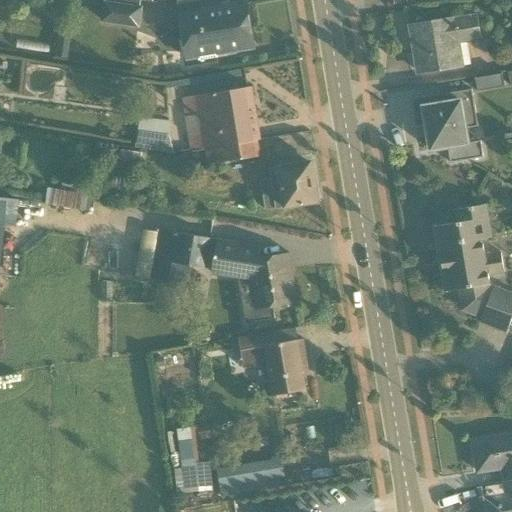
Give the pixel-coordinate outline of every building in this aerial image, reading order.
[(199,0),(185,0),(175,2),(185,61),(253,50),(245,5),(201,12),(199,0)] [(142,9),(104,2),(100,24),(139,30),(142,9)] [(471,66),(467,44),(482,41),(477,15),(408,28),(412,45),(414,45),(420,75),(471,66)] [(56,31),(52,58),(66,60),(70,33),(56,31)] [(502,75),(474,80),(477,93),(505,88),(502,75)] [(192,153),(205,151),(259,142),(250,88),(183,99),(192,153)] [(416,127),(426,125),(431,151),(470,144),(468,130),(479,128),(472,91),(412,101),(416,127)] [(169,123),(140,118),(135,148),(165,152),(169,123)] [(276,152),(291,152),(291,137),(276,137),(276,152)] [(261,159),(259,142),(205,151),(208,168),(261,159)] [(144,154),(121,150),(119,161),(142,165),(144,154)] [(312,163),(268,170),(270,180),(260,181),(265,212),(318,204),(312,163)] [(85,196),(45,190),(43,206),(82,213),(85,196)] [(511,296),(492,289),(490,277),(504,275),(501,253),(486,255),(484,240),(492,238),(487,206),(455,211),(457,222),(433,226),(444,293),(461,290),(464,308),(484,316),(481,324),(511,335),(511,296)] [(211,240),(155,230),(154,234),(142,232),(134,278),(187,287),(190,267),(206,270),(211,240)] [(297,304),(290,255),(256,261),(260,247),(216,240),(211,275),(237,282),(245,325),(272,321),(271,308),(297,304)] [(101,282),(101,304),(112,304),(112,283),(101,282)] [(296,331),(238,340),(243,369),(266,365),(271,397),(308,391),(302,359),(307,358),(304,342),(298,342),(296,331)] [(190,431),(179,432),(183,467),(194,466),(190,431)] [(501,470),(504,484),(511,482),(511,434),(471,441),(476,474),(501,470)] [(263,464),(241,468),(244,484),(266,480),(263,464)] [(174,471),(176,496),(210,493),(208,467),(174,471)] [(511,511),(511,482),(504,484),(506,497),(483,501),(484,511),(511,511)] [(277,500),(255,501),(255,510),(278,509),(277,500)]
